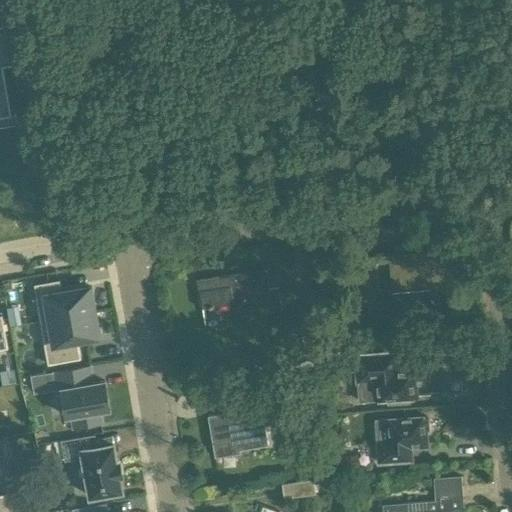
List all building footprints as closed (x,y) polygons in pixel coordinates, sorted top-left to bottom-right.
[(0,107),(10,105),(0,49),(0,107)] [(406,253),(388,254),(391,289),(429,286),(431,303),(450,301),(445,249),(419,251),(419,255),(406,256),(406,253)] [(375,261),(361,262),(363,292),(378,291),(375,261)] [(266,270),(195,281),(200,309),(230,304),(232,316),(281,308),(278,288),(269,290),(266,270)] [(59,280),(34,284),(36,296),(40,321),(94,311),(92,301),(94,300),(92,286),(61,292),(59,280)] [(316,347),(310,301),(298,303),(303,348),(316,347)] [(94,311),(40,321),(44,346),(48,364),(81,359),(77,340),(101,336),(98,322),(96,322),(94,311)] [(389,353),(355,355),(357,382),(359,401),(367,400),(388,399),(388,403),(409,402),(409,397),(417,397),(416,383),(414,383),(413,367),(390,369),(389,353)] [(83,366),(55,373),(58,390),(61,390),(66,417),(75,416),(77,427),(102,423),(100,410),(110,408),(105,381),(93,383),(92,377),(85,378),(83,366)] [(229,412),(207,416),(214,454),(239,449),(239,450),(268,445),(265,429),(259,430),(256,407),(261,406),(258,390),(226,396),(229,412)] [(427,416),(376,420),(379,463),(405,461),(404,447),(427,446),(426,430),(428,430),(427,416)] [(94,434),(62,440),(65,459),(83,456),(90,496),(122,491),(119,474),(121,474),(119,461),(118,459),(116,459),(113,443),(96,446),(94,434)] [(329,457),(315,458),(316,469),(330,467),(329,457)] [(342,460),(343,472),(355,471),(354,459),(342,460)] [(434,501),(382,505),(382,511),(464,511),(464,506),(462,506),(460,475),(432,477),(434,501)] [(312,483),(298,485),(300,499),(314,498),(312,483)] [(0,511),(13,511),(10,492),(0,494),(0,511)] [(107,511),(106,502),(72,508),(73,511),(107,511)]
